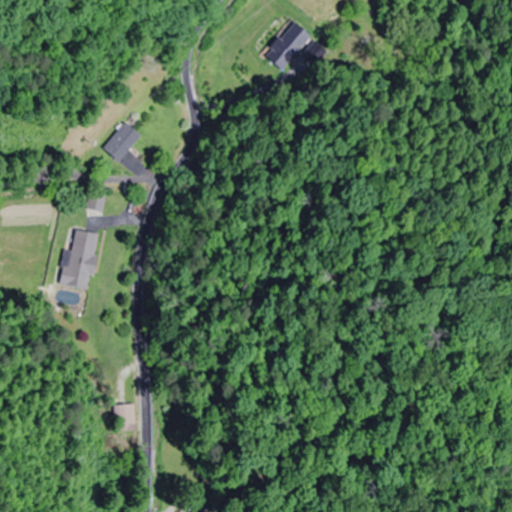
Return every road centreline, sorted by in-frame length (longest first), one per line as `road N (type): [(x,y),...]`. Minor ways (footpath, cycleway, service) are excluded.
road 1 (secondary): [(147,511),(141,271),(153,208),(194,140),(189,49),(218,0)]
road 2 (residential): [(164,183),(64,174),(0,188)]
